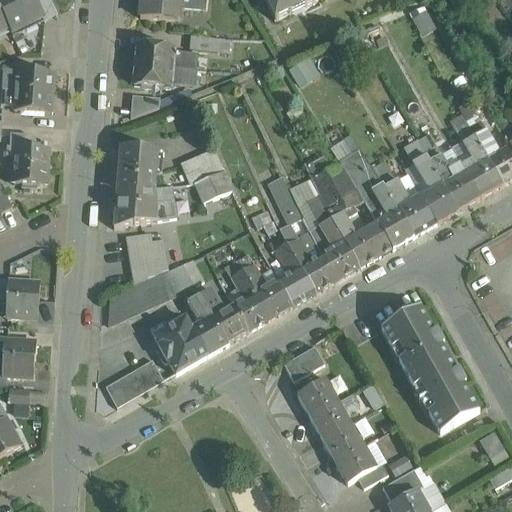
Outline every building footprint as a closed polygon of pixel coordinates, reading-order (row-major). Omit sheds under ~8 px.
[(0,0),(0,13),(9,31),(13,40),(45,23),(33,0),(0,0)] [(49,0),(33,0),(45,23),(58,17),(49,0)] [(145,0),(145,3),(141,3),(140,20),(164,22),(165,15),(179,17),(180,0),(145,0)] [(323,0),(263,0),(275,24),(323,0)] [(409,17),(421,38),(435,30),(423,9),(409,17)] [(0,13),(0,35),(9,31),(0,13)] [(219,43),(191,40),(190,52),(218,54),(219,43)] [(173,51),(138,48),(136,68),(191,72),(192,57),(173,55),(173,51)] [(305,63),(289,73),(300,91),(316,81),(305,63)] [(191,72),(136,68),(134,87),(170,91),(170,87),(189,89),(191,72)] [(45,74),(26,73),(26,74),(4,73),(3,93),(16,94),(52,96),(53,96),(54,76),(45,75),(45,74)] [(52,96),(16,94),(15,114),(24,115),(23,117),(41,118),(42,116),(50,117),(52,96)] [(160,102),(133,100),(131,122),(159,110),(160,102)] [(511,128),(506,118),(495,125),(509,150),(510,150),(511,154),(511,128)] [(477,128),(474,122),(467,126),(470,132),(471,131),(474,137),(473,138),(474,140),(486,133),(482,125),(477,128)] [(509,150),(495,158),(495,151),(496,150),(486,133),(474,140),(488,163),(503,188),(511,183),(511,154),(510,150),(509,150)] [(474,140),(473,138),(471,139),(470,137),(460,142),(473,164),(473,163),(479,167),(465,175),(480,201),(503,188),(488,163),(474,140)] [(39,148),(27,147),(28,139),(12,138),(11,151),(16,152),(15,168),(47,171),(48,152),(39,152),(39,148)] [(432,152),(425,140),(419,143),(425,156),(432,152)] [(417,142),(405,150),(415,166),(427,159),(425,156),(417,142)] [(158,154),(121,151),(117,198),(155,192),(158,154)] [(215,152),(181,167),(190,188),(196,187),(225,175),(215,152)] [(465,175),(451,184),(451,176),(439,154),(432,158),(433,160),(429,163),(443,189),(458,214),(480,201),(465,175)] [(429,163),(427,159),(415,166),(428,190),(434,193),(421,201),(436,227),(458,214),(443,189),(429,163)] [(325,160),(308,168),(314,180),(331,172),(325,160)] [(383,215),(374,198),(386,191),(371,166),(348,180),(363,206),(376,227),(390,218),(384,215),(383,215)] [(47,171),(15,168),(14,186),(23,187),(23,191),(36,192),(37,188),(46,188),(47,171)] [(341,168),(311,184),(319,199),(328,216),(329,218),(350,206),(353,211),(363,206),(348,180),(341,168)] [(225,175),(196,187),(203,207),(232,195),(225,175)] [(283,180),(268,188),(275,202),(290,194),(283,180)] [(436,227),(421,201),(406,209),(406,201),(407,201),(397,185),(386,191),(398,213),(399,214),(414,240),(436,227)] [(12,210),(1,187),(0,187),(0,215),(1,216),(12,210)] [(399,214),(398,213),(386,191),(374,198),(383,215),(384,215),(390,218),(391,218),(376,227),(392,252),(414,240),(399,214)] [(155,192),(117,198),(116,211),(119,230),(157,225),(154,206),(155,192)] [(290,194),(275,202),(284,219),(298,212),(298,211),(290,194)] [(319,199),(307,206),(315,223),(328,216),(319,199)] [(329,218),(328,216),(315,223),(307,206),(298,211),(298,212),(303,222),(309,233),(311,238),(338,283),(360,271),(329,218)] [(376,227),(356,238),(347,222),(356,217),(353,211),(350,206),(329,218),(360,271),(392,252),(376,227)] [(298,212),(284,219),(288,228),(290,227),(290,228),(303,222),(298,212)] [(338,283),(311,238),(299,245),(290,228),(290,227),(288,228),(279,233),(282,239),(287,248),(295,262),(315,296),(338,283)] [(150,237),(126,241),(134,289),(157,278),(152,244),(150,237)] [(282,239),(270,247),(275,255),(287,248),(282,239)] [(163,243),(152,244),(157,278),(168,273),(163,243)] [(295,262),(287,248),(275,255),(285,272),(286,272),(292,275),(278,283),(293,309),(315,296),(295,262)] [(204,284),(192,264),(183,268),(194,290),(204,284)] [(183,268),(160,279),(173,301),(194,290),(183,268)] [(278,283),(264,292),(264,284),(254,268),(242,274),(256,296),(271,322),(293,309),(278,283)] [(256,296),(242,274),(232,280),(241,298),(242,297),(248,301),(233,309),(249,335),(271,322),(256,296)] [(160,279),(102,305),(100,333),(173,301),(160,279)] [(30,284),(12,283),(12,284),(9,284),(9,282),(0,281),(0,302),(7,303),(7,302),(39,304),(40,286),(29,285),(30,284)] [(211,292),(200,299),(228,347),(249,335),(233,309),(219,317),(218,314),(222,312),(211,292)] [(197,294),(192,296),(195,302),(200,299),(197,294)] [(195,302),(188,306),(198,322),(199,322),(206,325),(192,333),(208,358),(228,347),(200,299),(195,302)] [(39,304),(7,302),(7,303),(6,320),(10,320),(10,321),(26,322),(26,321),(38,322),(39,304)] [(409,382),(449,360),(442,348),(444,346),(438,334),(435,336),(420,310),(381,332),(409,382)] [(188,326),(175,333),(173,329),(155,339),(160,348),(158,349),(157,350),(157,351),(157,352),(157,353),(163,364),(164,364),(165,365),(166,365),(167,365),(169,364),(176,377),(208,358),(192,333),(188,326)] [(25,343),(9,342),(9,343),(0,342),(0,350),(4,351),(4,361),(34,364),(36,345),(25,345),(25,343)] [(315,350),(283,368),(294,386),(325,368),(315,350)] [(112,355),(99,356),(97,382),(109,376),(112,355)] [(449,360),(409,382),(440,437),(479,415),(463,386),(466,385),(459,373),(457,375),(449,360)] [(34,364),(4,361),(3,371),(0,371),(0,379),(6,379),(6,381),(7,381),(22,382),(22,380),(33,381),(34,364)] [(152,363),(105,390),(117,411),(163,384),(152,363)] [(326,383),(298,398),(311,421),(339,405),(326,383)] [(29,393),(9,392),(9,406),(29,407),(29,393)] [(339,405),(311,421),(323,443),(351,427),(339,405)] [(5,422),(0,413),(0,449),(5,458),(22,449),(16,439),(17,439),(9,423),(7,424),(6,421),(5,422)] [(351,427),(323,443),(335,465),(363,449),(351,427)] [(335,465),(348,488),(358,482),(377,471),(364,449),(363,449),(335,465)] [(390,465),(396,477),(412,469),(407,458),(390,465)] [(377,471),(358,482),(364,492),(388,478),(383,468),(377,471)] [(511,474),(510,470),(489,482),(495,493),(511,482),(511,474)] [(381,487),(389,505),(423,489),(415,472),(381,487)] [(427,511),(417,494),(390,510),(390,511),(427,511)]
